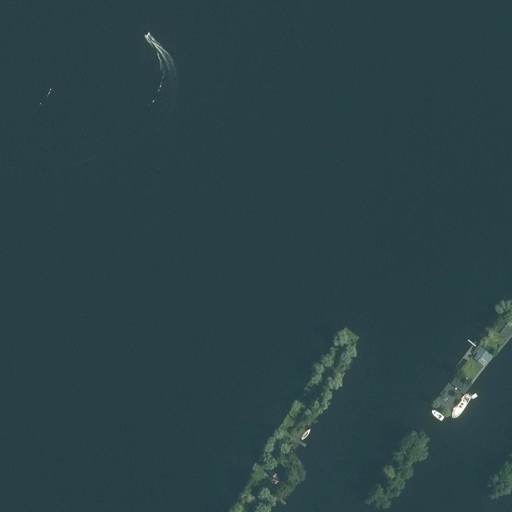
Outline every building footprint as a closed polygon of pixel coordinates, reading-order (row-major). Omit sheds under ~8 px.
[(511,320),(506,316),(496,330),(506,337),(511,329),(511,320)] [(481,347),(476,353),(487,362),(492,355),(481,347)] [(457,376),(451,384),(463,392),(469,384),(457,376)] [(277,462),(267,473),(278,483),(285,474),(283,472),(286,469),(277,462)] [(248,488),(242,496),(257,505),(262,497),(248,488)]
